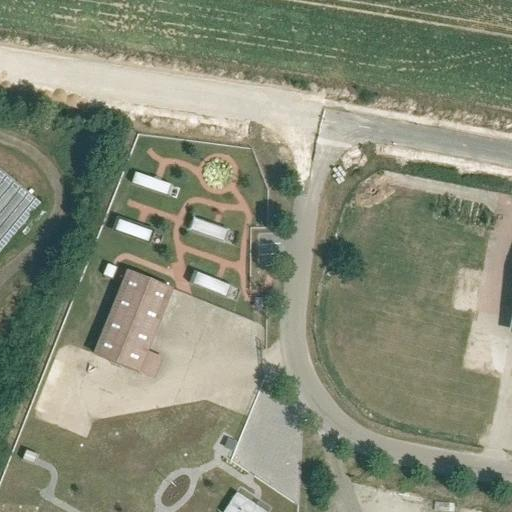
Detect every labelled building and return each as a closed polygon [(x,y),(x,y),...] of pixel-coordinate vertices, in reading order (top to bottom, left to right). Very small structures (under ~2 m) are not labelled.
[(0,248),(40,203),(0,167),(0,248)] [(222,241),(226,229),(193,218),(189,231),(222,241)] [(175,286),(131,269),(97,352),(140,370),(175,286)] [(193,284),(224,296),(228,286),(197,274),(193,284)] [(204,402),(198,425),(236,435),(242,412),(204,402)] [(18,444),(44,454),(55,426),(29,416),(18,444)] [(263,511),(237,493),(223,511),(263,511)]
